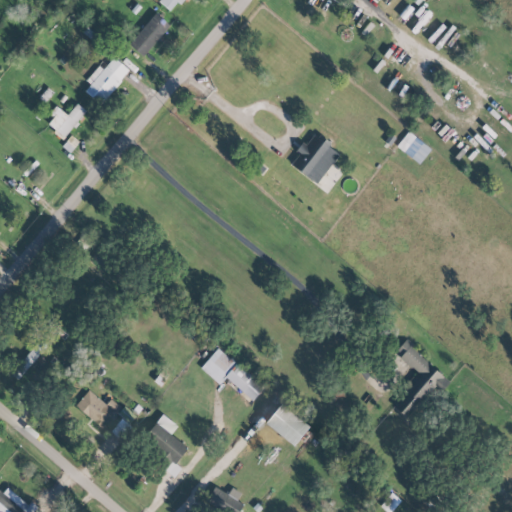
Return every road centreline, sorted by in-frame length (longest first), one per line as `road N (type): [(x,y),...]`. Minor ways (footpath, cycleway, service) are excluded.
road 1 (residential): [(0,298),(250,0)]
road 2 (residential): [(127,511),(0,399)]
